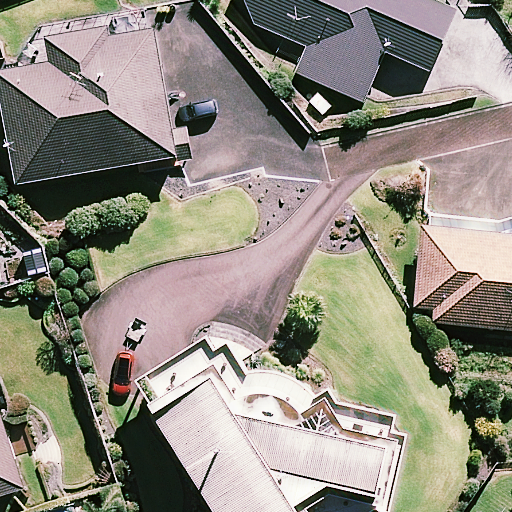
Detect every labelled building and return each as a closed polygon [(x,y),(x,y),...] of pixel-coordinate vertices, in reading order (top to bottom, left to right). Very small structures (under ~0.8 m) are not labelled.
[(247,0),(249,21),(310,46),(299,73),(367,101),(387,52),(432,71),(457,10),(432,0),(247,0)] [(182,155),(161,26),(118,33),(116,21),(50,33),(55,62),(0,72),(19,183),(182,155)] [(511,231),(426,223),(418,303),(436,304),(434,321),(511,329),(511,231)] [(210,333),(140,376),(222,511),(372,511),(389,502),(404,432),(396,430),(399,417),(332,402),(306,372),(252,369),(236,344),(222,352),(210,333)] [(0,495),(28,487),(0,392),(0,495)]
